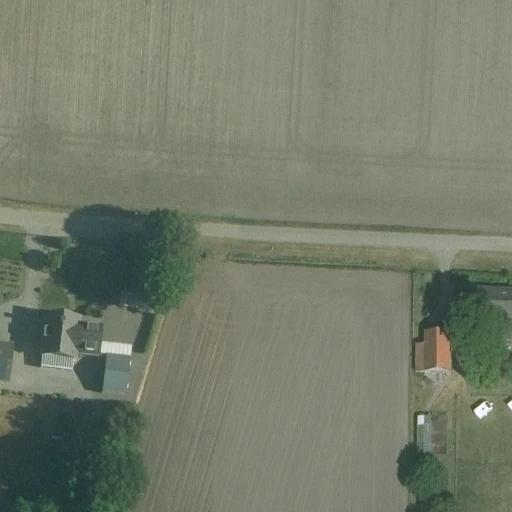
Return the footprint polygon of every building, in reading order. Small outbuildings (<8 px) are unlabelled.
[(511,292),(511,293),(477,291),(476,323),(502,324),(502,330),(500,330),(500,344),(511,344),(511,292)] [(101,328),(79,326),(66,324),(67,320),(45,317),(41,358),(75,361),(76,356),(98,358),(101,328)] [(449,375),(449,335),(424,335),(424,348),(414,348),(414,375),(449,375)] [(0,346),(0,383),(8,384),(12,348),(0,346)] [(102,395),(126,397),(130,360),(106,358),(102,395)] [(437,425),(436,457),(445,457),(447,425),(437,425)]
